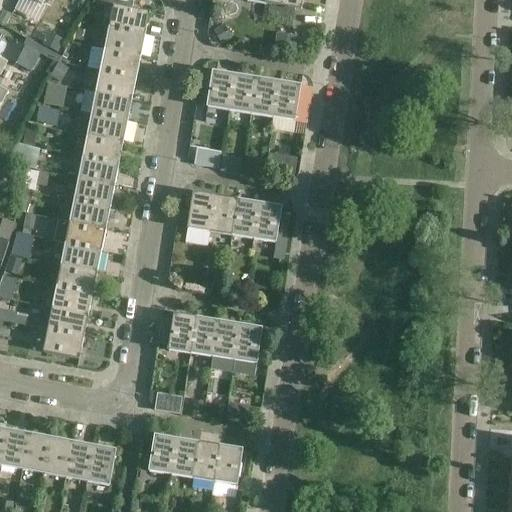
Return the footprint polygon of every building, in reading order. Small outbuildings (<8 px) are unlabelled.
[(110,29),(146,36),(151,15),(132,11),(134,0),(96,0),(94,4),(115,8),(110,29)] [(293,23),(295,11),(302,12),(303,0),(247,0),(247,3),(270,7),(268,19),(293,23)] [(4,11),(0,18),(0,22),(6,26),(12,16),(4,11)] [(222,44),(231,38),(224,26),(214,31),(222,44)] [(146,36),(110,29),(106,51),(142,58),(146,36)] [(78,30),(76,41),(83,43),(85,32),(78,30)] [(58,55),(65,43),(49,34),(42,46),(58,55)] [(296,54),(298,37),(276,34),(274,50),(296,54)] [(5,50),(1,57),(16,66),(20,68),(30,73),(39,56),(29,51),(25,49),(10,40),(5,50)] [(142,58),(106,51),(102,72),(138,79),(142,58)] [(0,76),(1,77),(8,64),(0,59),(0,76)] [(58,64),(51,78),(61,84),(69,70),(58,64)] [(138,79),(102,72),(97,95),(133,102),(138,79)] [(229,114),(235,79),(213,75),(206,74),(202,98),(209,99),(207,111),(229,114)] [(257,82),(235,79),(229,114),(251,118),(257,82)] [(273,121),(278,85),(257,82),(251,118),(273,121)] [(65,89),(47,85),(44,104),(61,107),(65,89)] [(278,85),(273,121),(296,125),(297,118),(304,120),(307,100),(300,99),(301,89),(278,85)] [(0,112),(9,96),(0,90),(0,112)] [(133,102),(97,95),(93,116),(129,123),(133,102)] [(57,126),(60,112),(40,108),(38,123),(57,126)] [(129,123),(93,116),(88,137),(124,145),(129,123)] [(38,129),(27,126),(23,146),(34,148),(38,129)] [(124,145),(88,137),(84,159),(120,166),(124,145)] [(202,148),(198,170),(219,174),(223,152),(202,148)] [(267,172),(295,177),(298,160),(270,156),(267,172)] [(120,166),(84,159),(80,181),(115,189),(120,166)] [(258,175),(260,164),(246,162),(244,173),(258,175)] [(21,170),(1,163),(0,167),(0,174),(17,181),(21,170)] [(29,171),(25,192),(37,195),(39,186),(47,188),(50,175),(29,171)] [(80,181),(75,203),(111,210),(115,189),(80,181)] [(19,215),(20,213),(26,215),(33,195),(23,192),(15,214),(19,215)] [(194,196),(188,232),(210,236),(216,200),(194,196)] [(210,236),(231,239),(237,203),(216,200),(210,236)] [(106,232),(111,210),(75,203),(71,225),(106,232)] [(259,207),(237,203),(231,239),(253,243),(259,207)] [(259,207),(253,243),(276,247),(276,241),(287,243),(291,220),(280,218),(282,211),(259,207)] [(190,215),(180,213),(178,223),(188,225),(190,215)] [(27,215),(24,230),(34,232),(37,217),(27,215)] [(71,225),(66,247),(102,254),(106,232),(71,225)] [(35,239),(19,235),(14,257),(29,261),(35,239)] [(0,262),(2,263),(9,245),(0,242),(0,262)] [(98,276),(102,254),(66,247),(62,268),(98,276)] [(23,262),(11,258),(6,272),(17,276),(23,262)] [(62,268),(57,290),(93,297),(98,276),(62,268)] [(201,295),(212,297),(214,285),(203,284),(201,295)] [(0,289),(0,299),(13,302),(15,291),(0,289)] [(89,319),(93,297),(57,290),(53,312),(89,319)] [(15,314),(0,310),(0,321),(13,325),(15,314)] [(49,334),(84,341),(89,319),(53,312),(42,310),(38,331),(49,334)] [(191,357),(196,321),(174,318),(168,354),(191,357)] [(218,325),(196,321),(191,357),(213,361),(218,325)] [(234,364),(240,328),(218,325),(213,361),(234,364)] [(240,328),(234,364),(257,367),(259,351),(269,353),(272,335),(262,333),(262,331),(240,328)] [(80,362),(84,341),(49,334),(44,355),(80,362)] [(170,400),(168,412),(181,414),(183,402),(170,400)] [(194,401),(192,418),(201,419),(204,403),(194,401)] [(208,419),(226,422),(227,410),(210,407),(208,419)] [(228,408),(227,410),(226,422),(247,425),(250,411),(228,408)] [(0,468),(2,469),(9,433),(0,431),(0,468)] [(29,437),(9,433),(2,469),(22,473),(29,437)] [(44,477),(51,441),(29,437),(22,473),(44,477)] [(149,475),(171,478),(177,442),(155,438),(149,475)] [(73,445),(51,441),(44,477),(66,481),(73,445)] [(199,445),(177,442),(171,478),(193,482),(199,445)] [(88,485),(94,449),(73,445),(66,481),(88,485)] [(215,485),(220,449),(199,445),(193,482),(215,485)] [(117,453),(94,449),(88,485),(110,490),(117,453)] [(243,452),(220,449),(215,485),(237,489),(239,479),(248,481),(252,456),(243,454),(243,452)] [(6,503),(4,511),(13,511),(15,504),(6,503)]
